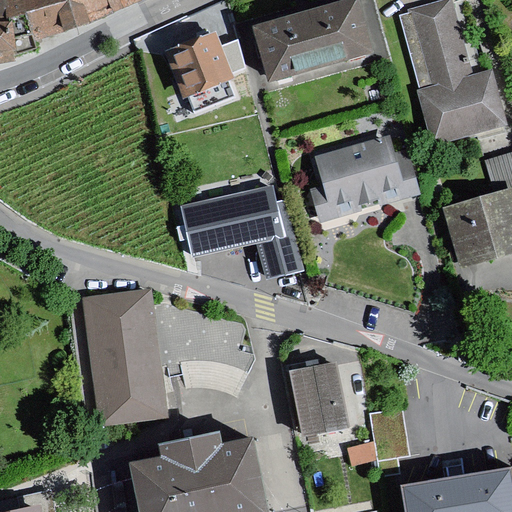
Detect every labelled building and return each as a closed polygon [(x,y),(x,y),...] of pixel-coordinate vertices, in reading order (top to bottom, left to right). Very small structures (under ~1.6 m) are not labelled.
[(0,0),(0,28),(29,28),(20,0),(0,0)] [(20,0),(29,28),(32,35),(86,19),(129,0),(20,0)] [(355,3),(258,31),(271,78),(368,51),(355,3)] [(422,93),(435,142),(503,123),(489,75),(470,80),(449,3),(412,13),(434,90),(422,93)] [(32,35),(29,28),(0,28),(0,58),(13,57),(36,49),(32,35)] [(199,43),(172,54),(195,114),(236,98),(228,76),(246,69),(238,40),(216,48),(210,35),(209,33),(197,37),(198,40),(197,40),(199,43)] [(406,152),(391,157),(387,142),(363,149),(363,146),(345,151),(346,154),(320,161),(332,205),(358,197),(359,203),(377,198),(376,192),(400,186),(397,176),(411,171),(406,152)] [(511,159),(487,167),(495,195),(511,189),(511,159)] [(259,240),(269,278),(301,271),(282,202),(276,203),(273,189),(181,209),(192,255),(259,240)] [(468,213),(453,217),(465,260),(511,246),(511,198),(511,196),(467,210),(468,213)] [(333,257),(324,286),(415,313),(423,284),(333,257)] [(149,292),(86,301),(102,423),(165,415),(149,292)] [(334,363),(291,371),(304,436),(347,427),(334,363)] [(402,409),(369,414),(380,477),(400,474),(397,458),(410,456),(402,409)] [(220,445),(218,434),(193,439),(191,429),(183,431),(185,440),(160,446),(163,457),(131,464),(141,511),(267,511),(252,438),(220,445)] [(373,442),(349,448),(352,466),(376,460),(373,442)] [(447,471),(448,478),(402,486),(406,511),(511,511),(511,477),(510,468),(464,476),(463,468),(447,471)] [(0,511),(36,511),(36,509),(21,511),(14,511),(12,499),(0,501),(0,511)]
